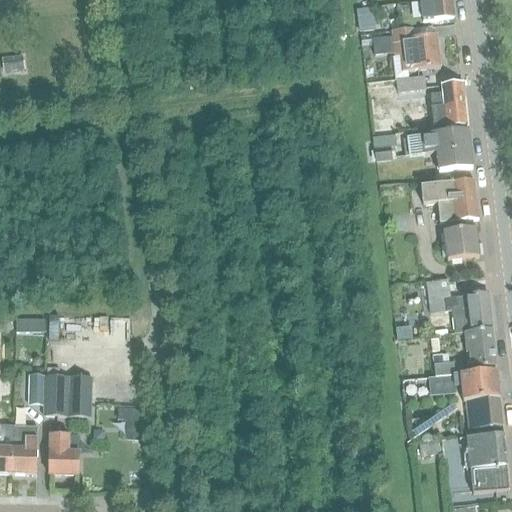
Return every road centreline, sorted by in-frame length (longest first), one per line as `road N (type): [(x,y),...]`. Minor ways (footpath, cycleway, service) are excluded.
road 1 (residential): [(0,122),(118,105),(133,114),(179,500),(167,511)]
road 2 (tertiary): [(511,325),(472,0)]
